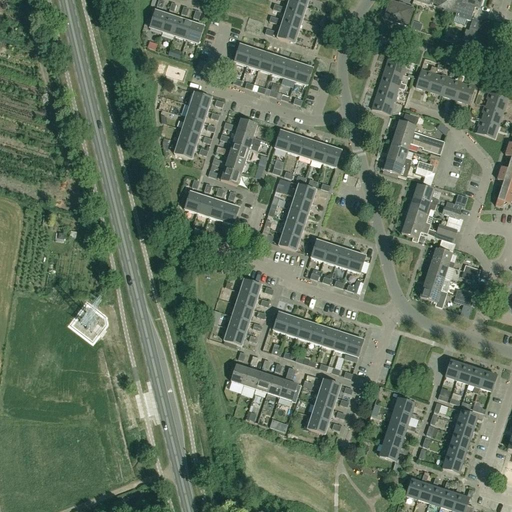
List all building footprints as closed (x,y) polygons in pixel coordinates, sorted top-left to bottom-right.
[(306,9),(308,0),(289,0),(289,3),(306,9)] [(451,13),(455,0),(428,0),(427,5),(429,6),(430,4),(437,6),(436,8),(451,13)] [(455,0),(451,13),(456,15),(455,18),(471,23),(475,9),(480,10),(482,0),(455,0)] [(389,2),(383,20),(406,27),(412,10),(389,2)] [(302,21),(306,9),(289,3),(285,15),(302,21)] [(162,33),(167,16),(155,13),(150,29),(162,33)] [(298,33),(302,21),(285,15),(281,27),(298,33)] [(174,37),(179,20),(167,16),(162,33),(174,37)] [(186,41),(192,24),(179,20),(174,37),(186,41)] [(204,28),(192,24),(186,41),(199,45),(204,28)] [(294,44),(298,33),(281,27),(277,39),(294,44)] [(471,50),(477,31),(469,28),(468,31),(466,31),(462,42),(465,43),(464,47),(471,50)] [(246,67),(252,50),(240,47),(234,64),(246,67)] [(259,71),(264,54),(252,50),(246,67),(259,71)] [(271,75),(276,58),(264,54),(259,71),(271,75)] [(158,70),(179,78),(183,69),(186,70),(190,61),(173,55),(172,58),(176,59),(173,65),(166,62),(163,70),(159,68),(158,70)] [(405,69),(407,63),(389,57),(385,71),(403,77),(404,77),(406,70),(405,69)] [(283,79),(288,62),(276,58),(271,75),(283,79)] [(295,83),(300,66),(288,62),(283,79),(295,83)] [(312,69),(300,66),(295,83),(307,87),(312,69)] [(429,94),(436,69),(432,68),(430,73),(429,72),(428,73),(421,70),(415,89),(429,94)] [(442,98),(449,78),(442,76),(442,77),(435,75),(437,70),(436,69),(429,94),(442,98)] [(400,83),(403,77),(385,71),(380,84),(398,90),(404,92),(406,87),(401,85),(402,84),(400,83)] [(456,102),(463,78),(458,76),(457,81),(455,80),(455,81),(449,79),(449,78),(442,98),(456,102)] [(268,77),(265,84),(273,86),(276,79),(268,77)] [(475,87),(468,85),(462,84),(464,78),(463,78),(456,102),(470,106),(475,87)] [(396,96),(398,90),(380,84),(376,98),(394,104),(394,103),(395,104),(397,97),(396,96)] [(194,94),(190,107),(207,112),(211,100),(194,94)] [(488,94),(486,101),(488,101),(486,107),(484,107),(503,113),(507,100),(488,94)] [(392,110),(394,104),(376,98),(371,111),(390,118),(393,110),(392,110)] [(203,124),(207,112),(190,107),(186,119),(203,124)] [(499,127),(503,113),(484,107),(482,114),(483,115),(481,121),(480,120),(480,121),(499,127)] [(199,136),(203,124),(186,119),(182,131),(199,136)] [(240,121),(236,133),(253,139),(257,126),(240,121)] [(494,141),(499,127),(480,121),(477,128),(479,128),(477,135),(494,141)] [(161,123),(159,132),(173,137),(175,128),(161,123)] [(399,123),(395,135),(440,150),(442,144),(428,139),(428,138),(414,134),(415,129),(399,123)] [(195,149),(199,136),(182,131),(178,143),(195,149)] [(249,151),(253,139),(236,133),(232,145),(249,151)] [(287,154),(292,137),(280,133),(274,150),(287,154)] [(440,150),(395,135),(391,147),(408,153),(410,146),(423,150),(423,151),(438,156),(440,150)] [(299,158),(305,141),(292,137),(287,154),(299,158)] [(311,162),(317,145),(305,141),(299,158),(311,162)] [(191,161),(195,149),(178,143),(174,155),(191,161)] [(245,163),(249,151),(232,145),(228,157),(245,163)] [(324,166),(329,148),(317,145),(311,162),(324,166)] [(405,160),(408,153),(391,147),(387,159),(410,167),(412,162),(405,160)] [(342,152),(329,148),(324,166),(336,170),(342,152)] [(241,174),(245,163),(228,157),(224,169),(241,174)] [(409,172),(410,167),(387,159),(383,172),(400,177),(402,170),(409,172)] [(419,163),(417,169),(432,174),(434,168),(419,163)] [(502,169),(500,174),(511,178),(511,164),(510,164),(507,171),(502,169)] [(241,174),(224,169),(222,168),(220,174),(222,175),(220,181),(237,187),(241,174)] [(511,178),(500,174),(498,181),(504,183),(502,189),(511,192),(511,178)] [(299,186),(295,199),(312,204),(316,192),(299,186)] [(417,186),(413,199),(430,204),(434,192),(417,186)] [(464,187),(463,193),(472,195),(473,189),(464,187)] [(511,192),(502,189),(495,207),(502,209),(504,203),(510,205),(511,199),(511,192)] [(197,214),(202,197),(190,194),(185,210),(197,214)] [(209,218),(214,201),(202,197),(197,214),(209,218)] [(308,216),(312,204),(295,199),(291,211),(308,216)] [(436,206),(430,204),(413,199),(409,211),(428,217),(431,211),(434,212),(436,206)] [(221,222),(226,205),(214,201),(209,218),(221,222)] [(447,204),(445,209),(460,214),(461,208),(447,204)] [(238,209),(226,205),(221,222),(233,226),(238,209)] [(458,220),(460,214),(445,209),(443,215),(458,220)] [(304,228),(308,216),(291,211),(287,223),(304,228)] [(426,225),(428,217),(409,211),(405,223),(429,230),(430,226),(426,225)] [(443,227),(456,231),(459,221),(446,217),(443,227)] [(300,241),(304,228),(287,223),(283,235),(300,241)] [(427,236),(429,230),(405,223),(401,235),(413,239),(412,243),(417,244),(420,234),(427,236)] [(439,227),(437,233),(455,239),(457,233),(439,227)] [(452,246),(455,239),(437,233),(435,240),(452,246)] [(296,253),(300,241),(283,235),(279,247),(296,253)] [(323,263),(329,246),(316,242),(311,259),(323,263)] [(335,267),(341,250),(329,246),(323,263),(335,267)] [(347,271),(353,254),(341,250),(335,267),(347,271)] [(435,250),(431,262),(448,268),(453,270),(455,264),(450,263),(452,256),(435,250)] [(365,258),(353,254),(347,271),(360,275),(365,258)] [(428,275),(445,280),(448,268),(431,262),(428,275)] [(466,267),(464,273),(478,278),(480,272),(466,267)] [(317,282),(319,277),(320,273),(313,271),(310,280),(317,282)] [(476,283),(478,278),(464,273),(462,279),(476,283)] [(441,292),(445,280),(428,275),(424,287),(441,292)] [(243,282),(239,295),(256,300),(260,288),(243,282)] [(442,310),(447,294),(441,292),(424,287),(420,299),(436,304),(435,308),(442,310)] [(458,291),(456,297),(471,301),(473,296),(458,291)] [(253,312),(256,300),(239,295),(235,307),(253,312)] [(469,308),(471,301),(456,297),(454,303),(469,308)] [(249,324),(253,312),(235,307),(232,319),(249,324)] [(285,336),(290,319),(278,315),(272,332),(285,336)] [(443,326),(446,319),(434,315),(432,323),(443,326)] [(245,336),(249,324),(232,319),(228,331),(245,336)] [(297,340),(302,323),(290,319),(285,336),(297,340)] [(309,344),(314,327),(302,323),(297,340),(309,344)] [(321,348),(326,331),(314,327),(309,344),(321,348)] [(241,348),(245,336),(228,331),(224,343),(241,348)] [(333,352),(338,334),(326,331),(321,348),(333,352)] [(345,355),(351,338),(338,334),(333,352),(345,355)] [(357,359),(362,344),(363,342),(351,338),(345,355),(357,359)] [(456,384),(461,368),(450,364),(445,380),(456,384)] [(243,388),(249,370),(236,366),(231,384),(243,388)] [(468,387),(473,371),(461,368),(456,384),(468,387)] [(255,391),(261,374),(249,370),(243,388),(255,391)] [(297,386),(289,383),(290,382),(291,382),(295,372),(288,370),(285,382),(279,399),(292,403),(297,386)] [(480,391),(485,375),(473,371),(468,387),(474,389),(472,394),(478,396),(479,391),(480,391)] [(267,395),(273,378),(261,374),(255,391),(267,395)] [(497,379),(485,375),(480,391),(491,395),(497,379)] [(279,399),(285,382),(273,378),(267,395),(279,399)] [(323,381),(319,393),(337,399),(341,386),(323,381)] [(333,411),(337,399),(319,393),(315,406),(333,411)] [(393,416),(410,421),(418,423),(419,419),(411,416),(414,407),(398,402),(393,416)] [(329,424),(333,411),(315,406),(311,418),(329,424)] [(461,414),(457,425),(474,430),(477,419),(461,414)] [(407,427),(410,421),(393,416),(390,427),(406,432),(414,435),(416,430),(407,427)] [(325,436),(329,424),(311,418),(307,430),(325,436)] [(470,442),(474,430),(457,425),(454,437),(470,442)] [(404,439),(406,432),(390,427),(386,438),(402,444),(411,446),(412,441),(404,439)] [(71,437),(60,438),(60,448),(72,447),(71,437)] [(466,454),(470,442),(454,437),(450,448),(466,454)] [(400,450),(402,444),(386,438),(383,449),(399,455),(407,457),(409,453),(400,450)] [(463,465),(466,454),(450,448),(446,460),(463,465)] [(396,461),(399,455),(383,449),(379,459),(395,464),(392,473),(400,476),(402,469),(403,469),(405,464),(396,461)] [(459,477),(463,465),(446,460),(442,471),(459,477)] [(420,503),(425,487),(428,479),(423,477),(421,485),(411,482),(406,499),(420,503)] [(432,507),(437,490),(439,482),(435,481),(432,489),(425,487),(420,503),(432,507)] [(443,510),(448,494),(451,486),(446,485),(444,493),(437,490),(432,507),(443,510)] [(448,511),(455,511),(460,498),(462,490),(458,488),(455,496),(448,494),(443,510),(448,511)] [(467,500),(460,498),(455,511),(465,511),(467,507),(469,502),(471,502),(473,493),(469,492),(467,500)]
